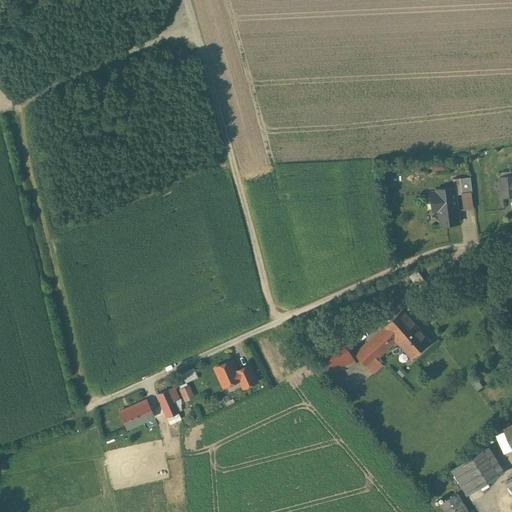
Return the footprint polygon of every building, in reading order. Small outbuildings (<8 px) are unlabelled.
[(445,169),(445,161),(431,161),(432,170),(445,169)] [(510,180),(510,176),(499,177),(500,196),(511,196),(511,192),(510,193),(510,181),(510,180)] [(433,210),(439,210),(438,200),(456,197),(456,195),(463,194),(463,193),(471,192),(470,177),(461,178),(460,177),(453,178),(453,187),(436,189),(436,191),(431,191),(433,210)] [(393,193),(385,196),(389,206),(397,203),(393,193)] [(459,222),(456,197),(438,200),(439,210),(440,225),(459,222)] [(414,283),(423,278),(417,268),(408,274),(414,283)] [(403,309),(383,326),(396,340),(411,357),(431,340),(403,309)] [(375,358),(396,340),(383,326),(354,352),(371,372),(380,364),(375,358)] [(355,360),(341,330),(312,343),(318,358),(325,356),(332,371),(355,360)] [(241,378),(237,370),(232,359),(215,367),(216,370),(216,371),(217,375),(219,376),(224,386),(239,379),(241,378)] [(241,378),(239,379),(243,387),(257,380),(248,365),(237,370),(241,378)] [(193,367),(180,372),(185,382),(197,377),(193,367)] [(189,384),(178,389),(184,401),(194,397),(189,384)] [(173,387),(155,394),(165,418),(179,412),(174,401),(178,399),(173,387)] [(153,416),(145,399),(120,410),(127,428),(153,416)] [(511,448),(511,424),(503,429),(504,430),(496,434),(504,453),(511,448)] [(488,450),(453,471),(468,495),(503,473),(488,450)] [(468,511),(458,495),(442,505),(446,511),(468,511)]
